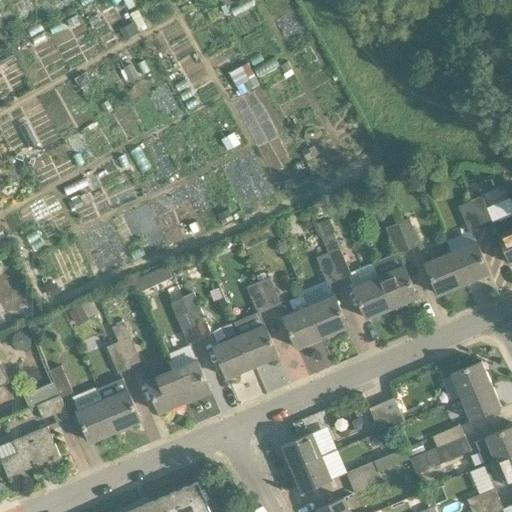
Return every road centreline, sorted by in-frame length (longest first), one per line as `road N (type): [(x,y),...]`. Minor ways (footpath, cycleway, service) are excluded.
road 1 (residential): [(229,432),(495,318)]
road 2 (residential): [(33,511),(229,432)]
